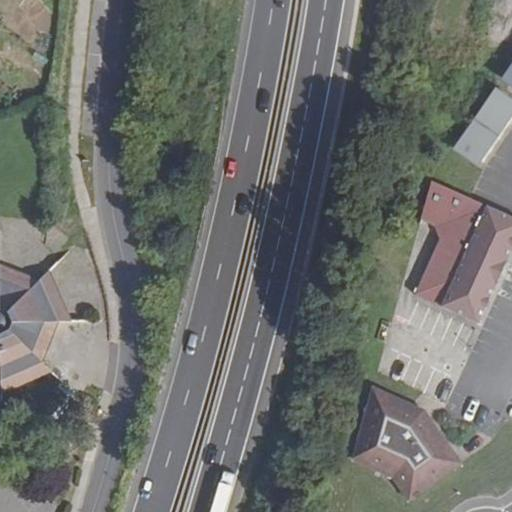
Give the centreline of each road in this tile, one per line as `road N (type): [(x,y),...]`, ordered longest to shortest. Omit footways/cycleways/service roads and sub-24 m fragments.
road 1 (trunk): [(204,511),(265,296),(325,0)]
road 2 (trunk): [(271,0),(217,281),(151,511)]
road 3 (unclassified): [(127,0),(112,152),(133,351),(126,429),(94,511)]
